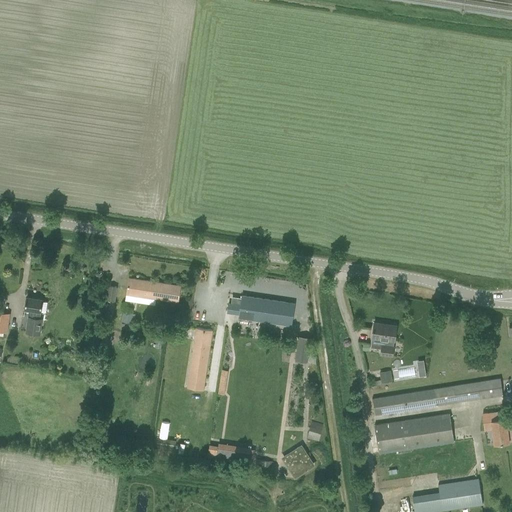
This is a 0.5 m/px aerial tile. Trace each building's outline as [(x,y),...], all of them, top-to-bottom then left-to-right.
[(179,302),(181,286),(129,278),(126,294),(179,302)] [(111,320),(114,301),(116,287),(105,285),(103,296),(101,312),(104,313),(103,319),(111,320)] [(291,325),(295,303),(242,295),(241,305),(229,303),(227,312),(239,314),(239,317),(291,325)] [(41,312),(41,311),(47,312),(48,302),(42,301),(43,300),(27,297),(25,309),(34,311),(33,317),(29,317),(26,333),(39,335),(42,319),(39,318),(40,311),(41,312)] [(131,323),(132,314),(133,311),(123,310),(122,321),(131,323)] [(0,312),(0,331),(7,332),(10,314),(0,312)] [(394,341),(397,325),(374,322),(372,338),(386,340),(385,346),(382,345),(381,354),(392,356),(394,347),(393,347),(394,341)] [(203,391),(212,331),(196,328),(187,389),(203,391)] [(298,336),(295,361),(307,362),(310,338),(298,336)] [(222,394),(226,369),(220,368),(217,393),(222,394)] [(380,373),(382,383),(393,381),(391,371),(380,373)] [(501,378),(372,399),(375,415),(503,395),(501,378)] [(494,444),(509,442),(511,441),(511,438),(511,431),(507,431),(506,419),(505,411),(482,414),(483,422),(491,421),(494,444)] [(374,425),(378,453),(453,441),(449,414),(374,425)] [(311,421),(307,438),(319,441),(323,424),(311,421)] [(207,458),(224,460),(227,444),(218,443),(218,446),(209,445),(207,458)] [(300,468),(303,465),(308,467),(311,465),(311,460),(307,458),(307,454),(303,452),(302,447),(298,445),(294,447),(295,452),(291,455),(287,452),(283,455),(283,460),(287,462),(287,466),(292,468),(292,473),(296,475),(300,473),(300,468)] [(270,474),(272,462),(257,459),(257,464),(262,465),(261,467),(256,466),(255,471),(270,474)] [(437,485),(438,493),(412,497),(414,511),(432,511),(483,504),(479,479),(465,481),(454,482),(437,485)]
